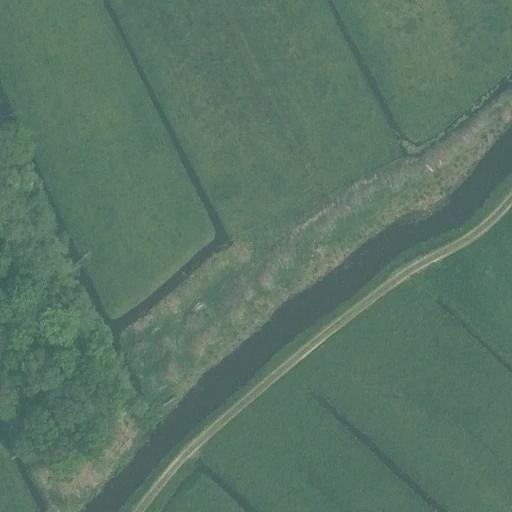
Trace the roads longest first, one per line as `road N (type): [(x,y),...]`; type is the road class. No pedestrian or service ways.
road 1 (track): [(150,511),(251,399),(382,295)]
road 2 (track): [(511,201),(476,237),(382,295)]
